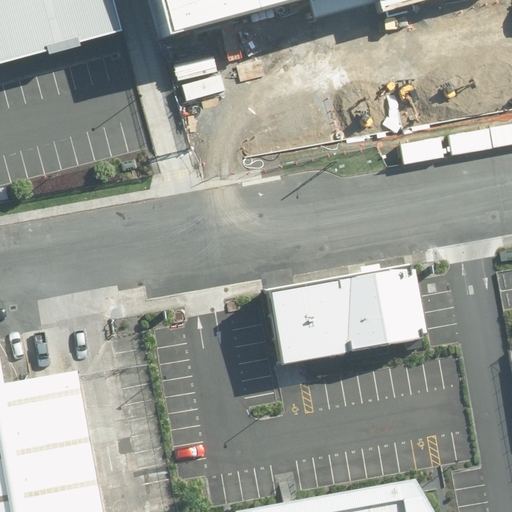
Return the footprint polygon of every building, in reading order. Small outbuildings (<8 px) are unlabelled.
[(0,0),(0,79),(130,42),(117,0),(0,0)] [(148,0),(158,40),(328,0),(148,0)] [(412,260),(267,287),(281,365),(427,338),(412,260)] [(415,353),(329,367),(346,469),(432,455),(415,353)] [(0,511),(102,511),(78,374),(6,387),(0,354),(0,511)] [(288,421),(260,426),(267,463),(296,457),(288,421)] [(430,511),(424,482),(279,511),(430,511)]
